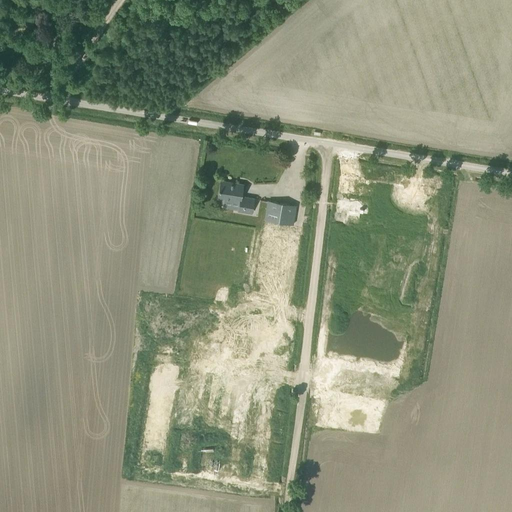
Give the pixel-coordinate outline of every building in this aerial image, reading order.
[(251,213),(254,198),(241,196),(243,184),(220,180),(217,198),(223,199),(222,206),(238,209),(238,211),(251,213)] [(267,201),(264,221),(292,227),(296,206),(267,201)] [(343,210),(326,339),(334,340),(333,349),(354,352),(355,344),(406,351),(423,221),(343,210)] [(255,323),(232,320),(227,357),(269,362),(275,316),(256,313),(255,323)] [(215,351),(222,322),(192,316),(185,345),(215,351)] [(166,318),(165,329),(174,330),(175,319),(166,318)]
